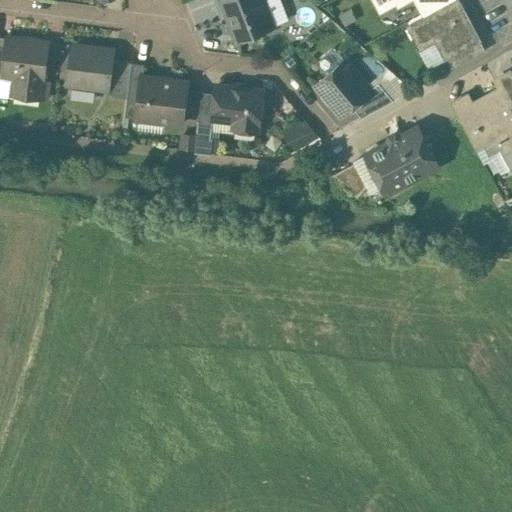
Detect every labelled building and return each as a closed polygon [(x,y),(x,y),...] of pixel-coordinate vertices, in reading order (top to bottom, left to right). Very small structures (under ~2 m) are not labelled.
[(216,0),(221,12),(228,10),(223,0),(216,0)] [(223,0),(228,10),(239,38),(256,31),(259,33),(265,30),(266,27),(273,24),(263,0),(223,0)] [(377,0),(382,8),(396,0),(415,0),(424,15),(450,0),(377,0)] [(480,37),(459,0),(450,0),(424,15),(408,23),(419,43),(434,34),(446,56),(480,37)] [(35,39),(25,38),(25,35),(24,35),(23,37),(7,35),(7,36),(3,72),(18,74),(43,78),(45,78),(49,40),(36,39),(35,39)] [(480,37),(446,56),(452,68),(486,49),(480,37)] [(114,49),(74,43),(69,81),(108,86),(109,86),(113,58),(114,49)] [(133,61),(113,58),(109,86),(108,86),(107,93),(128,96),(133,61)] [(371,88),(346,58),(317,82),(343,113),(353,105),(372,89),(371,88)] [(146,62),(133,61),(128,96),(126,114),(137,116),(143,74),(144,74),(146,62)] [(511,70),(511,69),(496,78),(501,88),(511,107),(511,70)] [(393,70),(371,88),(372,89),(353,105),(362,116),(414,88),(393,70)] [(43,78),(18,74),(15,92),(41,95),(43,78)] [(144,74),(143,74),(137,116),(138,116),(182,122),(188,80),(144,74)] [(264,89),(217,83),(216,91),(213,115),(214,115),(236,118),(236,126),(257,128),(258,120),(260,121),(260,113),(262,113),(266,110),(266,105),(263,101),(262,101),(264,89)] [(511,107),(501,88),(475,103),(469,92),(452,101),(475,144),(486,138),(498,131),(504,142),(508,149),(511,146),(511,107)] [(216,91),(203,90),(199,123),(213,124),(214,115),(213,115),(216,91)] [(301,119),(286,130),(295,144),(311,133),(301,119)] [(213,124),(199,123),(197,149),(210,150),(213,124)] [(419,124),(397,136),(390,134),(388,140),(366,152),(387,191),(440,163),(419,124)] [(498,131),(486,138),(491,148),(500,143),(500,144),(504,142),(498,131)] [(356,160),(333,172),(358,196),(369,184),(356,160)]
